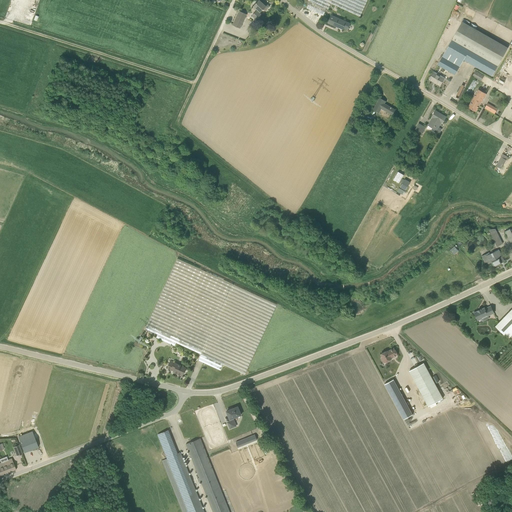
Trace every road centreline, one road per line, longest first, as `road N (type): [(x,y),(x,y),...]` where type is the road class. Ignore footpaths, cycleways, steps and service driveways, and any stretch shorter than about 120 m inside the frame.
road 1 (unclassified): [(184,391),(238,385),(511,273)]
road 2 (unclassified): [(511,143),(328,37),(282,0)]
road 3 (unclassified): [(0,480),(172,413),(184,391)]
road 4 (track): [(194,83),(0,23)]
road 5 (track): [(324,326),(153,234)]
road 6 (unclassified): [(184,391),(0,346)]
road 7 (track): [(238,385),(304,511)]
